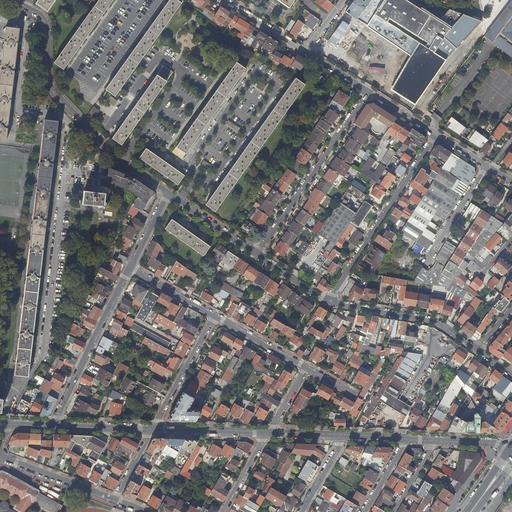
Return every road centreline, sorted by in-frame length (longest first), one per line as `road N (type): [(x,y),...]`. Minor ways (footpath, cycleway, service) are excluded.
road 1 (residential): [(5,424),(43,353),(73,110)]
road 2 (residential): [(433,136),(327,302)]
road 3 (residential): [(255,253),(367,92)]
road 4 (residential): [(52,425),(129,267)]
road 5 (residential): [(327,302),(436,322),(476,350)]
road 6 (residential): [(254,76),(270,79),(274,92),(212,177),(196,176)]
road 7 (residential): [(73,110),(48,82),(44,15),(14,0)]
road 8 (residential): [(162,55),(180,69),(179,78),(121,160)]
road 9 (residential): [(152,429),(214,316)]
road 10 (residential): [(0,455),(114,499)]
road 11 (residential): [(196,176),(192,158),(254,76)]
